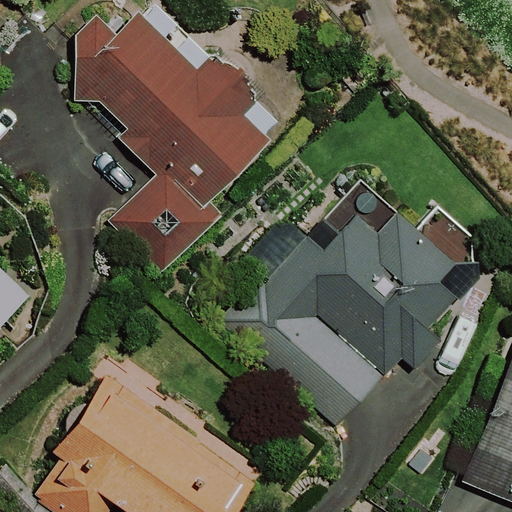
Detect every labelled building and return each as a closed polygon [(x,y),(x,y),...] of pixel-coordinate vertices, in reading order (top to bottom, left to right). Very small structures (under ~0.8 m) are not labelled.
[(96,8),(75,29),(74,97),(99,96),(127,123),(116,135),(155,174),(113,217),(165,267),(217,214),(204,202),(282,122),(155,0),(141,0),(115,28),(96,8)] [(224,330),(334,428),(377,380),(390,392),(434,342),(421,331),(484,261),(430,213),(412,234),(388,213),(367,237),(333,207),(224,330)] [(0,320),(22,298),(0,276),(0,320)] [(511,341),(454,485),(511,507),(511,341)] [(198,511),(225,511),(248,479),(234,469),(245,452),(138,377),(126,394),(99,376),(47,451),(54,456),(24,499),(42,511),(108,511),(112,506),(120,511),(179,511),(186,503),(198,511)]
